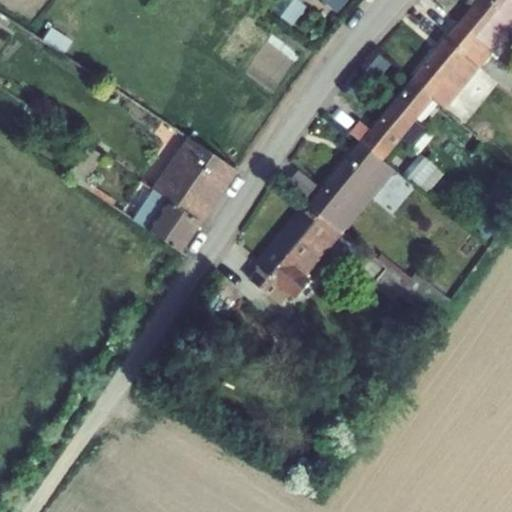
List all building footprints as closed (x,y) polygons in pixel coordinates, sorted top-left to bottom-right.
[(305,6),(297,0),(276,0),(269,9),(291,25),(305,6)] [(490,52),(493,54),(511,31),(511,0),(478,0),(458,25),(490,52)] [(431,98),(444,108),(490,52),(458,25),(412,82),(431,98)] [(43,40),(64,54),(72,42),(51,27),(43,40)] [(358,122),(348,133),(360,143),(380,159),(399,136),(411,146),(424,130),(412,121),(431,98),(412,82),(370,132),(358,122)] [(237,170),(189,137),(153,190),(167,200),(166,201),(200,224),(237,170)] [(343,227),(344,228),(393,170),(380,159),(360,143),(309,205),(329,221),(332,218),(343,227)] [(85,179),(101,155),(88,146),(68,177),(81,185),(85,179)] [(430,190),(447,173),(427,154),(411,171),(430,190)] [(305,199),(317,185),(298,170),(287,184),(305,199)] [(116,201),(85,179),(81,185),(112,207),(116,201)] [(167,200),(153,190),(132,221),(179,253),(200,224),(166,201),(167,200)] [(249,281),(279,305),(288,293),(294,298),(309,280),(303,276),(343,227),(332,218),(329,221),(309,205),(258,268),(259,269),(249,281)] [(411,278),(381,254),(376,260),(405,284),(411,278)] [(376,260),(371,256),(358,272),(393,300),(399,293),(416,307),(423,299),(405,284),(376,260)] [(440,313),(450,300),(416,272),(411,278),(405,284),(423,299),(440,313)] [(288,325),(284,318),(267,328),(285,358),(296,352),(302,348),(298,343),(288,325)] [(299,319),(288,325),(298,343),(309,337),(299,319)] [(296,352),(285,358),(291,368),(301,361),(296,352)]
